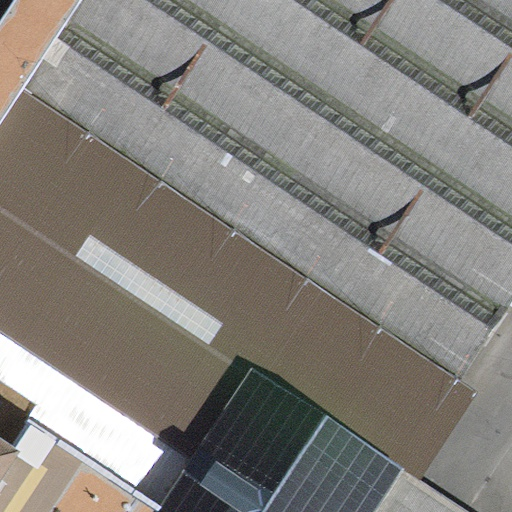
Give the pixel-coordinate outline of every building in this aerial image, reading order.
[(0,0),(0,118),(20,88),(78,0),(0,0)] [(511,0),(78,0),(20,88),(459,375),(511,294),(511,0)] [(459,375),(20,88),(0,118),(0,377),(39,404),(29,419),(157,503),(251,368),(422,481),(476,392),(459,375)] [(469,511),(422,481),(251,368),(157,503),(150,511),(469,511)] [(0,436),(12,445),(29,419),(39,404),(0,377),(0,436)] [(29,419),(12,445),(22,451),(0,483),(0,511),(150,511),(157,503),(29,419)] [(0,483),(22,451),(12,445),(0,436),(0,483)]
